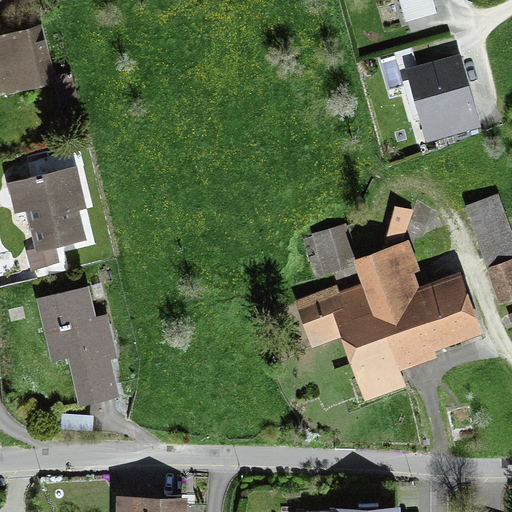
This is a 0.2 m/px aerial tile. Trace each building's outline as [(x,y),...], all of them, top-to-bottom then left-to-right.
[(434,11),(431,0),(400,0),(406,19),(434,11)] [(0,37),(0,81),(0,82),(19,77),(21,86),(53,78),(42,34),(31,36),(30,30),(0,37)] [(458,59),(411,72),(425,122),(472,109),(458,59)] [(82,199),(74,167),(81,165),(78,151),(27,163),(31,177),(10,182),(17,209),(29,206),(39,248),(83,237),(74,201),(82,199)] [(501,301),(511,297),(511,234),(502,205),(470,216),(501,301)] [(313,235),(324,271),(358,261),(366,281),(338,292),(336,286),(299,301),(312,338),(325,333),(327,339),(343,333),(366,397),(404,383),(396,362),(416,355),(414,348),(474,327),(457,280),(405,300),(395,274),(417,266),(408,242),(400,245),(412,209),(395,206),(383,246),(387,250),(357,259),(347,225),(313,235)] [(84,288),(40,298),(48,330),(68,326),(73,349),(71,350),(83,402),(115,394),(104,348),(111,346),(104,315),(92,318),(84,288)] [(181,511),(182,500),(119,499),(118,511),(181,511)] [(306,511),(394,511),(395,509),(378,509),(378,502),(359,503),(359,510),(306,511)]
